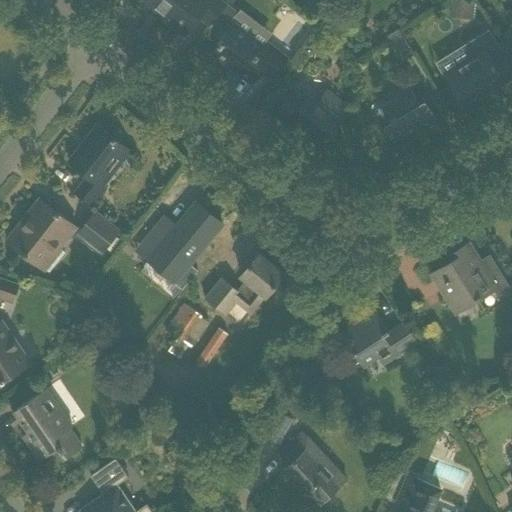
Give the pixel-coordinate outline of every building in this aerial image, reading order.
[(210,26),(227,4),(221,0),(138,0),(152,11),(153,10),(185,35),(198,17),(210,26)] [(451,0),(450,17),(473,19),(474,0),(451,0)] [(238,13),(227,4),(210,26),(211,27),(217,32),(218,32),(238,13)] [(261,70),(271,78),(287,57),(267,41),(263,46),(236,24),(214,52),(252,82),(261,70)] [(217,32),(211,27),(206,35),(212,39),(217,32)] [(312,53),(314,50),(312,47),(309,45),(305,47),(304,50),(305,53),(309,55),(312,53)] [(444,74),(462,103),(486,88),(488,92),(511,76),(511,66),(502,51),(490,59),(484,49),(444,74)] [(393,117),(384,122),(395,142),(396,142),(395,139),(399,137),(414,127),(416,129),(417,129),(414,124),(424,117),(424,118),(425,118),(426,119),(427,119),(428,119),(429,118),(430,118),(433,116),(435,118),(435,117),(422,97),(418,99),(407,81),(395,89),(398,94),(384,103),(393,117)] [(322,145),(341,120),(309,95),(302,104),(290,95),(274,115),(292,129),(295,125),(322,145)] [(98,124),(69,161),(88,175),(75,192),(93,206),(107,188),(104,186),(131,150),(98,124)] [(223,223),(197,201),(176,226),(165,217),(146,241),(184,272),(223,223)] [(76,226),(45,202),(25,227),(20,223),(7,240),(46,270),(62,249),(60,247),(76,226)] [(118,229),(95,211),(78,233),(101,251),(118,229)] [(498,288),(469,242),(452,253),(455,258),(431,273),(447,299),(457,293),(465,304),(475,298),(477,301),(498,288)] [(284,274),(259,253),(240,276),(245,280),(238,289),(222,277),(205,298),(227,315),(237,301),(252,314),(267,296),(266,296),(284,274)] [(17,284),(0,277),(0,381),(1,380),(2,381),(6,379),(5,378),(29,361),(2,322),(0,323),(0,296),(12,301),(17,284)] [(203,317),(204,316),(184,303),(166,329),(178,337),(169,350),(177,355),(186,342),(192,346),(209,321),(203,317)] [(389,331),(375,309),(351,325),(354,329),(339,339),(350,356),(354,353),(363,366),(378,357),(383,364),(418,342),(404,321),(389,331)] [(206,367),(228,334),(219,327),(196,360),(206,367)] [(22,423),(26,421),(31,429),(23,435),(40,460),(58,448),(65,459),(82,447),(70,428),(73,426),(47,388),(14,410),(22,423)] [(299,402),(290,396),(285,404),(295,410),(299,402)] [(262,440),(276,447),(292,419),(278,411),(262,440)] [(314,444),(303,432),(280,452),(291,463),(284,470),(306,494),(310,490),(321,502),(347,479),(335,465),(328,472),(307,450),(314,444)] [(103,493),(79,509),(80,511),(152,511),(147,503),(135,511),(117,484),(128,477),(115,458),(90,475),(103,493)] [(409,505),(406,511),(430,511),(441,488),(408,474),(397,500),(409,505)]
